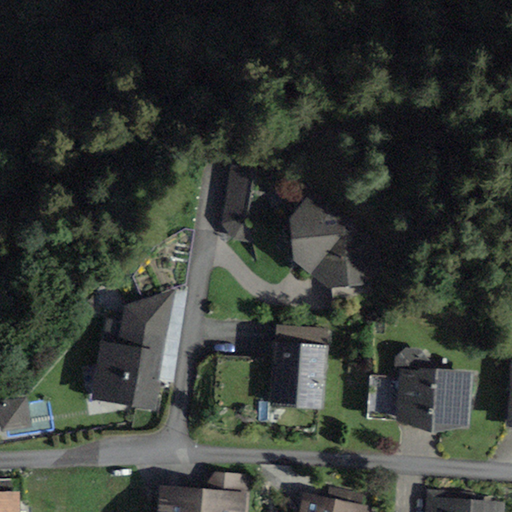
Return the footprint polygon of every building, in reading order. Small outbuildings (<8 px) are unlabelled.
[(235,170),(227,223),(236,235),(251,237),(246,218),(253,173),(235,170)] [(291,235),(293,258),(306,256),(317,267),(323,262),(329,265),(332,305),(367,302),(364,261),(373,260),(371,242),(330,210),(312,211),(313,220),(310,220),(299,234),(291,235)] [(128,309),(125,325),(110,322),(98,391),(115,394),(115,397),(151,403),(155,383),(150,383),(155,353),(153,353),(156,337),(161,338),(168,296),(128,309)] [(285,325),(283,348),(279,348),(275,400),(319,403),(324,328),(285,325)] [(372,375),(370,414),(402,417),(402,421),(436,423),(437,417),(445,417),(448,422),(464,423),(467,375),(436,373),(418,353),(406,352),(397,358),(397,367),(405,376),(372,375)] [(0,403),(0,405),(3,428),(8,428),(28,425),(25,400),(0,403)] [(168,495),(167,511),(244,511),(248,479),(218,476),(202,498),(168,495)] [(0,511),(28,511),(28,500),(23,501),(22,479),(0,479),(0,511)] [(330,490),(327,503),(308,499),(305,511),(359,511),(362,496),(330,490)] [(498,511),(498,507),(477,506),(477,508),(462,507),(463,503),(458,497),(432,495),(430,511),(498,511)]
